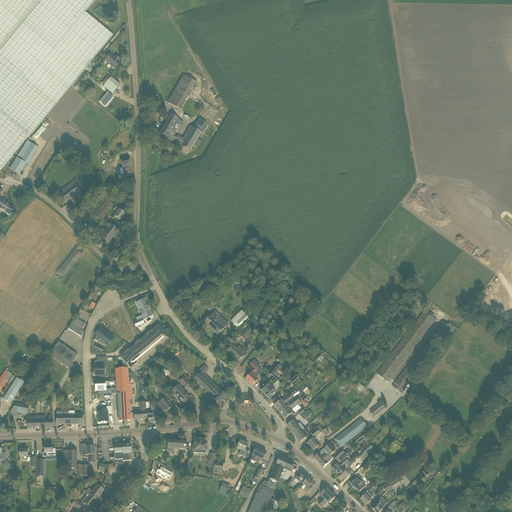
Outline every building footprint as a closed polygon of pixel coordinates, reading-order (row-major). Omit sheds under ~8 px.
[(0,0),(0,112),(28,136),(29,137),(86,68),(90,70),(94,65),(90,62),(113,36),(85,13),(95,0),(0,0)] [(114,58),(110,54),(104,61),(115,70),(120,63),(118,61),(120,59),(116,56),(114,58)] [(166,102),(178,110),(195,83),(182,76),(166,102)] [(120,85),(110,77),(103,86),(113,93),(120,85)] [(103,104),(102,104),(105,106),(112,99),(109,96),(110,94),(108,92),(100,101),(103,104)] [(0,170),(28,136),(0,112),(0,170)] [(170,115),(160,133),(167,138),(171,132),(175,134),(177,131),(178,131),(183,123),(170,115)] [(190,151),(201,133),(194,129),(189,126),(182,140),(176,136),(176,138),(170,135),(168,138),(190,151)] [(76,159),(83,148),(67,139),(61,149),(76,159)] [(10,169),(18,174),(19,175),(26,164),(28,165),(39,148),(32,143),(21,160),(17,158),(10,169)] [(124,175),(132,173),(129,158),(120,160),(124,175)] [(63,203),(83,188),(77,179),(67,186),(69,189),(59,196),(63,203)] [(0,209),(9,215),(14,208),(7,203),(0,197),(0,209)] [(113,210),(113,211),(117,213),(114,216),(120,220),(125,214),(119,210),(116,207),(113,210)] [(118,231),(110,224),(105,231),(102,228),(94,238),(97,241),(95,244),(103,251),(118,231)] [(126,242),(113,258),(119,263),(132,247),(126,242)] [(81,243),(77,247),(57,272),(63,276),(86,248),(81,243)] [(148,308),(149,308),(148,306),(147,306),(144,299),(136,303),(141,312),(140,312),(141,315),(142,315),(144,319),(152,316),(149,311),(150,311),(149,309),(148,308)] [(231,321),(236,326),(238,328),(249,318),(242,311),(231,321)] [(436,320),(425,311),(424,311),(376,374),(388,383),(436,320)] [(218,335),(227,325),(228,324),(217,313),(214,317),(213,315),(205,323),(218,335)] [(454,326),(450,323),(448,326),(442,321),(392,386),(402,394),(454,326)] [(251,322),(251,323),(245,328),(239,334),(245,340),(257,328),(256,327),(251,322)] [(120,357),(123,361),(129,368),(133,373),(172,340),(158,325),(120,357)] [(96,344),(100,345),(102,342),(106,345),(111,337),(102,330),(96,338),(97,339),(96,344)] [(58,342),(49,355),(72,371),(75,368),(75,367),(71,364),(77,356),(58,342)] [(232,355),(238,361),(244,356),(242,354),(245,352),(239,346),(237,348),(234,345),(228,351),(231,354),(232,354),(233,355),(232,355)] [(176,360),(175,362),(172,359),(169,361),(178,371),(183,367),(176,360)] [(248,367),(250,369),(254,373),(263,364),(260,361),(259,362),(255,359),(248,367)] [(94,375),(104,375),(104,368),(106,368),(106,361),(95,362),(95,367),(94,367),(94,375)] [(132,396),(131,384),(131,379),(130,379),(130,377),(128,378),(128,368),(129,368),(123,361),(123,369),(116,369),(118,414),(117,414),(117,416),(118,417),(118,421),(130,421),(130,405),(129,399),(132,399),(132,396)] [(278,364),(270,374),(273,377),(281,367),(278,364)] [(208,369),(204,366),(199,371),(201,373),(194,379),(212,397),(219,404),(226,397),(203,375),(208,369)] [(6,370),(5,370),(0,378),(0,389),(2,390),(12,374),(8,372),(9,370),(7,368),(6,370)] [(251,373),(246,379),(253,386),(258,380),(251,373)] [(296,374),(289,381),(291,384),(299,377),(296,374)] [(262,392),(265,394),(278,381),(275,377),(270,382),(270,383),(269,385),(267,383),(262,388),(260,390),(262,392)] [(17,378),(3,399),(10,403),(24,382),(17,378)] [(185,387),(188,385),(189,384),(183,378),(180,381),(185,387)] [(278,381),(265,394),(267,396),(267,397),(269,399),(271,397),(276,392),(274,390),(277,387),(278,388),(282,384),(278,381)] [(355,387),(360,391),(364,387),(359,383),(355,387)] [(156,386),(163,396),(167,393),(160,384),(156,386)] [(300,388),(305,393),(308,389),(303,384),(300,388)] [(106,390),(106,385),(95,386),(95,392),(98,391),(99,394),(111,394),(111,389),(106,390)] [(171,392),(183,404),(181,405),(181,406),(189,398),(182,390),(183,390),(179,385),(171,392)] [(278,410),(286,405),(285,404),(294,397),(293,396),(297,393),(294,389),(291,391),(292,392),(282,400),(279,396),(272,401),(278,410)] [(278,410),(285,419),(292,413),(289,409),(291,408),(293,409),(301,403),(297,397),(286,406),(286,405),(278,410)] [(165,412),(172,407),(166,398),(157,404),(161,410),(162,410),(161,410),(163,409),(165,412)] [(146,401),(142,402),(144,420),(153,419),(152,411),(146,411),(145,410),(147,409),(146,401)] [(10,412),(12,412),(15,413),(15,412),(27,414),(29,403),(26,402),(26,405),(16,403),(10,412)] [(139,402),(139,403),(136,403),(136,407),(139,407),(139,410),(141,410),(141,412),(133,413),(134,421),(144,420),(142,402),(139,402)] [(370,411),(370,412),(374,417),(385,409),(381,403),(370,411)] [(157,413),(160,410),(155,404),(152,407),(157,413)] [(108,414),(112,414),(112,407),(106,407),(107,409),(103,410),(103,413),(98,413),(98,423),(108,422),(108,414)] [(302,414),(306,419),(311,414),(308,410),(305,412),(302,414)] [(56,425),(74,425),(82,425),(82,415),(68,415),(68,411),(56,411),(56,425)] [(315,419),(317,422),(326,416),(323,413),(315,419)] [(27,430),(36,429),(36,416),(27,416),(27,421),(25,421),(24,422),(24,425),(25,426),(27,426),(27,430)] [(46,420),(45,420),(45,416),(36,416),(36,429),(46,429),(46,420)] [(347,443),(367,427),(361,419),(335,440),(341,448),(345,445),(349,450),(352,447),(347,443)] [(287,426),(295,436),(302,431),(299,427),(294,421),(287,426)] [(310,434),(314,438),(323,431),(319,426),(315,429),(315,430),(310,434)] [(302,431),(295,436),(300,443),(307,437),(310,435),(305,429),(302,431)] [(326,429),(308,443),(314,451),(320,446),(318,443),(321,440),(322,441),(324,439),(323,438),(329,433),(326,429)] [(167,440),(167,450),(167,452),(177,452),(177,453),(179,454),(179,450),(180,441),(167,440)] [(195,445),(194,445),(193,453),(205,454),(206,450),(207,450),(207,447),(206,447),(206,443),(204,443),(204,440),(195,440),(195,445)] [(180,441),(179,450),(181,450),(181,454),(188,454),(189,446),(186,445),(186,441),(180,441)] [(238,445),(237,448),(241,450),(238,454),(245,457),(248,452),(245,450),(247,444),(240,441),(239,444),(238,444),(238,445)] [(113,446),(114,454),(115,460),(123,459),(123,461),(132,460),(131,445),(127,445),(127,444),(113,446)] [(334,459),(331,456),(336,451),(330,444),(324,449),(319,453),(314,458),(324,468),(328,464),(328,463),(334,459)] [(94,455),(94,446),(87,447),(87,446),(86,445),(81,445),(80,446),(80,456),(82,456),(82,458),(86,457),(86,455),(88,455),(89,463),(94,463),(94,455)] [(44,446),(44,451),(44,453),(42,453),(43,457),(46,457),(46,455),(47,455),(47,456),(55,456),(54,450),(52,450),(52,446),(44,446)] [(366,447),(357,456),(362,461),(371,451),(366,447)] [(255,448),(250,459),(258,463),(260,460),(262,461),(266,453),(255,448)] [(92,478),(94,478),(95,475),(92,475),(93,468),(89,468),(89,466),(76,465),(77,451),(64,451),(63,468),(74,469),(74,471),(75,471),(75,473),(88,478),(92,478)] [(340,464),(347,456),(345,454),(337,461),(340,464)] [(282,471),(287,460),(279,457),(275,465),(271,474),(271,473),(270,475),(271,475),(269,479),(265,488),(262,487),(259,494),(256,493),(248,511),(265,511),(273,493),(273,492),(275,488),(275,487),(277,482),(280,477),(282,471)] [(369,458),(366,462),(361,467),(365,470),(373,461),(369,458)] [(344,463),(340,467),(338,464),(332,470),(338,475),(343,470),(350,464),(350,463),(347,459),(344,463)] [(290,471),(294,464),(294,463),(287,460),(282,471),(280,477),(287,481),(289,477),(291,476),(292,472),(290,471)] [(214,462),(213,470),(222,471),(223,463),(215,462),(214,462)] [(98,471),(107,474),(109,466),(100,463),(98,471)] [(352,466),(350,464),(343,470),(338,475),(337,476),(342,481),(348,475),(348,474),(351,472),(348,469),(352,466)] [(173,474),(161,467),(159,471),(158,470),(155,474),(166,479),(169,481),(171,477),(173,474)] [(263,471),(258,469),(254,478),(259,480),(263,471)] [(295,478),(302,484),(308,478),(303,473),(300,476),(298,474),(295,478)] [(360,492),(365,487),(366,485),(361,480),(362,479),(359,476),(351,485),(356,490),(357,490),(360,492)] [(387,483),(387,484),(391,488),(400,482),(397,477),(387,483)] [(310,480),(308,478),(302,484),(306,488),(304,490),(307,493),(312,487),(310,486),(313,483),(309,481),(310,480)] [(162,485),(157,482),(155,485),(153,484),(150,482),(146,488),(158,494),(162,485)] [(228,486),(223,484),(220,492),(224,494),(228,486)] [(391,489),(391,488),(387,484),(382,487),(386,493),(391,489)] [(92,493),(98,498),(104,490),(97,485),(92,491),(89,489),(86,493),(89,496),(92,493)] [(243,486),(239,495),(247,498),(251,489),(243,486)] [(329,504),(335,497),(327,489),(321,496),(322,497),(318,502),(323,507),(328,503),(329,504)] [(367,491),(363,495),(364,496),(361,499),(367,505),(372,501),(370,500),(373,497),(367,491)] [(299,502),(295,492),(290,494),(294,504),(299,502)] [(90,508),(98,498),(92,493),(89,496),(86,493),(85,493),(87,494),(82,501),(90,508)] [(71,504),(78,510),(83,505),(75,499),(71,504)] [(388,503),(385,501),(380,504),(378,502),(371,508),(375,511),(379,511),(384,508),(388,503)] [(397,503),(395,501),(390,506),(386,509),(388,511),(387,511),(394,511),(393,511),(395,510),(393,508),(396,504),(397,503)] [(395,509),(398,511),(403,511),(406,509),(405,509),(407,507),(403,503),(398,508),(397,508),(395,509)]
